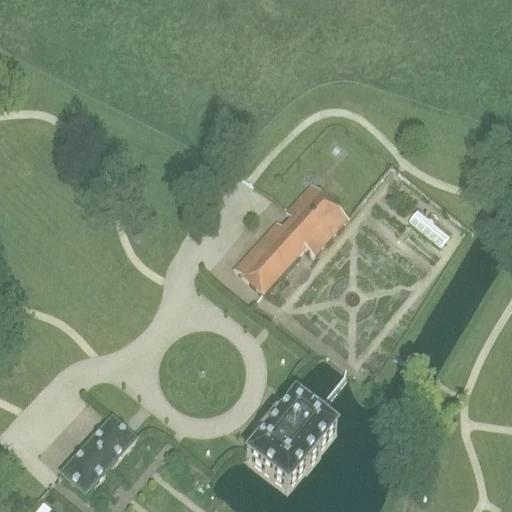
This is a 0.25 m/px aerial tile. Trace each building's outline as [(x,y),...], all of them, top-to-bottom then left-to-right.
[(294,225),(323,253),(349,224),(310,189),(286,216),(294,225)] [(411,228),(444,263),(458,250),(425,215),(411,228)] [(323,253),(294,225),(284,235),(306,255),(315,262),(323,253)] [(306,255),(284,235),(276,228),(234,274),(264,301),(306,255)] [(294,403),(246,461),(288,495),(335,437),(294,403)] [(110,425),(61,482),(86,503),(135,446),(110,425)]
